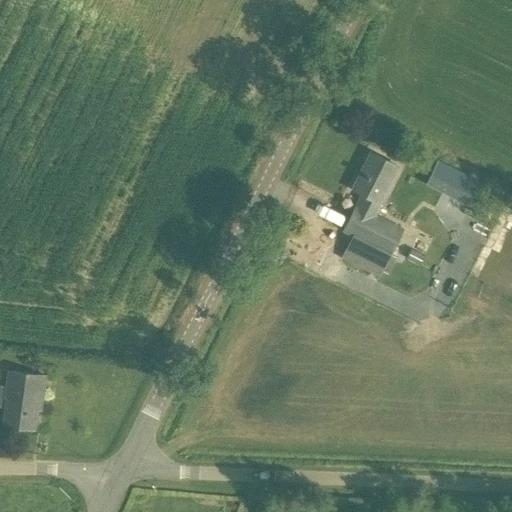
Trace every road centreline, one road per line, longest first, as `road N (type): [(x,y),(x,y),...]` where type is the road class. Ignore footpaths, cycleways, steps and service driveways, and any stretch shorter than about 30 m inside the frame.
road 1 (tertiary): [(122,476),(358,0)]
road 2 (unclassified): [(511,489),(122,476)]
road 3 (unclassified): [(122,476),(0,472)]
